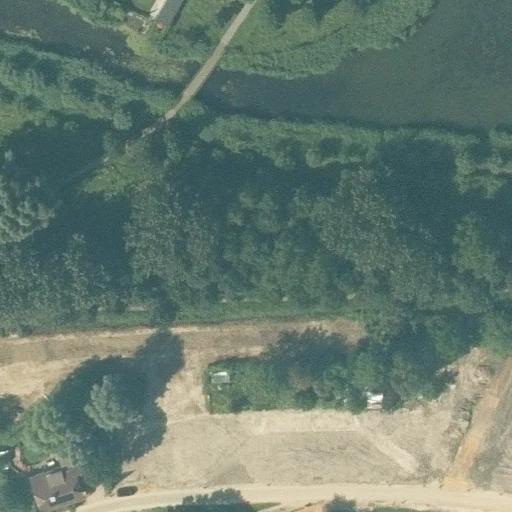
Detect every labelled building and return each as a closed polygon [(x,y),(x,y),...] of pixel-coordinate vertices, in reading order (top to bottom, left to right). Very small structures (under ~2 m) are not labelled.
[(165,0),(155,17),(166,24),(179,0),(165,0)] [(453,336),(451,318),(422,321),(424,339),(453,336)] [(37,363),(9,366),(11,391),(40,388),(37,363)] [(89,476),(90,476),(79,445),(57,452),(61,465),(51,469),(61,500),(82,493),(76,476),(87,472),(89,476)] [(61,500),(51,469),(29,476),(32,484),(32,487),(32,489),(32,491),(33,493),(34,495),(35,497),(37,499),(40,508),(61,500)]
